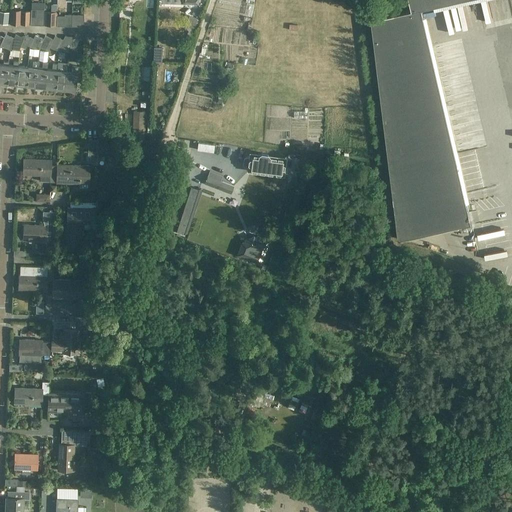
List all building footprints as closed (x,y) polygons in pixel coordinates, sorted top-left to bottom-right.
[(410,0),(412,9),(422,8),(453,0),(410,0)] [(472,222),(422,8),(412,9),(372,19),(399,239),(472,222)] [(31,9),(31,25),(44,25),(44,24),(44,12),(45,9),(31,9)] [(11,24),(20,24),(30,25),(30,12),(11,11),(11,24)] [(57,12),(44,12),(44,24),(56,25),(57,12)] [(72,19),(72,26),(84,26),(84,14),(72,14),(72,19)] [(56,26),(72,26),(72,19),(65,19),(65,16),(64,16),(56,15),(56,17),(56,25),(56,26)] [(5,34),(3,37),(0,45),(5,48),(10,36),(5,34)] [(15,34),(14,37),(10,46),(10,50),(19,51),(19,46),(23,38),(15,34)] [(24,35),(23,38),(19,46),(25,48),(30,37),(24,35)] [(34,35),(33,38),(29,47),(35,49),(39,37),(34,35)] [(44,35),(43,39),(39,47),(45,49),(50,38),(44,35)] [(54,36),(52,39),(49,47),(55,49),(59,38),(54,36)] [(64,36),(62,39),(59,48),(64,50),(69,39),(64,36)] [(80,39),(74,36),(69,48),(75,50),(80,39)] [(154,62),(162,63),(163,48),(154,47),(154,62)] [(13,65),(8,64),(5,83),(15,84),(17,65),(17,62),(13,61),(13,65)] [(32,67),(27,66),(24,85),(34,86),(37,68),(37,61),(33,61),(32,67)] [(42,68),(37,68),(34,86),(44,87),(46,69),(47,63),(42,62),(42,68)] [(52,69),(46,69),(44,87),(54,88),(56,70),(57,64),(53,64),(52,69)] [(27,66),(17,65),(15,84),(24,85),(27,66)] [(72,72),(66,71),(64,89),(75,91),(77,66),(72,66),(72,72)] [(66,71),(56,70),(54,88),(64,89),(66,71)] [(134,111),(133,128),(133,139),(144,139),(145,111),(134,111)] [(98,139),(89,139),(88,149),(88,152),(98,152),(98,139)] [(244,159),(243,164),(245,166),(249,166),(248,170),(283,174),(285,158),(285,157),(269,156),(267,153),(262,153),(259,155),(250,154),(251,154),(250,158),(246,157),(244,159)] [(24,159),(23,174),(37,175),(37,174),(40,174),(40,181),(50,181),(50,182),(56,182),(57,166),(51,166),(51,160),(24,159)] [(57,164),(57,166),(56,182),(74,183),(74,182),(79,182),(79,183),(89,183),(90,166),(57,164)] [(480,168),(464,172),(467,184),(483,181),(480,168)] [(205,183),(231,193),(234,186),(208,176),(205,183)] [(188,185),(173,231),(186,236),(201,189),(188,185)] [(95,223),(96,202),(70,201),(70,207),(67,207),(67,223),(67,225),(65,225),(65,238),(67,238),(66,249),(81,249),(82,238),(82,233),(83,233),(83,230),(82,230),(83,223),(95,223)] [(29,241),(31,241),(31,240),(40,240),(39,251),(52,252),(53,235),(46,235),(47,225),(24,224),(23,240),(29,240),(29,241)] [(236,253),(260,263),(270,239),(257,233),(254,235),(253,233),(244,237),(245,239),(241,241),(236,253)] [(20,266),(20,274),(19,274),(19,289),(33,290),(33,288),(36,288),(36,290),(46,290),(47,280),(53,281),(53,279),(53,268),(47,268),(47,267),(20,266)] [(53,279),(53,281),(52,297),(70,298),(70,296),(74,297),(74,298),(85,298),(85,281),(53,279)] [(41,309),(41,296),(32,296),(32,310),(41,309)] [(75,324),(85,325),(88,325),(87,331),(84,331),(83,338),(89,338),(90,317),(75,317),(75,324)] [(63,330),(63,337),(61,339),(61,340),(53,340),(53,333),(52,357),(53,350),(70,351),(70,353),(78,353),(78,348),(79,348),(79,345),(78,345),(79,330),(63,330)] [(42,340),(22,339),(22,347),(19,347),(19,355),(19,360),(41,361),(41,356),(42,356),(42,354),(50,355),(50,342),(42,341),(42,340)] [(42,389),(25,388),(15,388),(14,403),(28,404),(28,402),(32,402),(32,404),(42,404),(42,394),(49,395),(49,393),(49,382),(42,382),(42,389)] [(81,394),(49,393),(49,395),(48,411),(66,412),(66,410),(70,410),(70,412),(80,412),(81,394)] [(227,414),(238,419),(247,399),(236,394),(227,414)] [(58,464),(58,470),(77,471),(78,461),(75,461),(75,459),(74,459),(74,444),(87,445),(87,435),(87,431),(62,430),(62,436),(61,444),(59,444),(58,464)] [(37,469),(38,464),(38,454),(18,453),(17,461),(15,461),(15,469),(20,469),(20,470),(22,470),(22,469),(37,469)] [(8,491),(8,497),(7,497),(6,506),(8,506),(7,511),(23,511),(23,506),(23,499),(29,499),(29,492),(8,491)] [(77,511),(78,499),(63,499),(63,498),(60,498),(60,499),(57,499),(56,511),(58,511),(77,511)]
